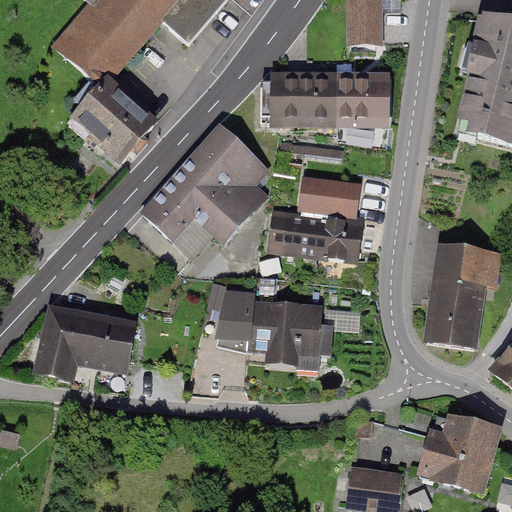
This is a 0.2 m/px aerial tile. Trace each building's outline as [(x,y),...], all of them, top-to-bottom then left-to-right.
[(81,0),(91,8),(53,51),(103,94),(164,25),(187,46),(227,0),(81,0)] [(383,47),(382,0),(347,0),(349,48),(383,47)] [(511,25),(486,19),(458,135),(511,147),(511,25)] [(325,69),(264,68),(262,126),(324,128),(325,69)] [(386,71),(325,69),(324,128),(385,129),(386,71)] [(109,88),(70,131),(85,144),(91,138),(121,166),(154,130),(109,88)] [(265,168),(223,129),(140,217),(181,256),(265,168)] [(41,226),(15,212),(1,238),(12,244),(0,261),(0,268),(14,279),(30,254),(28,252),(41,226)] [(370,230),(276,218),(271,259),(365,270),(370,230)] [(492,256),(441,249),(427,347),(477,355),(492,256)] [(329,310),(234,304),(231,354),(325,360),(329,310)] [(143,327),(51,310),(39,375),(78,382),(81,365),(134,375),(143,327)] [(511,353),(494,375),(511,390),(511,353)] [(500,434),(451,421),(445,443),(431,440),(421,478),(437,482),(436,486),(485,498),(500,434)] [(397,511),(402,480),(354,473),(349,510),(361,511),(397,511)]
